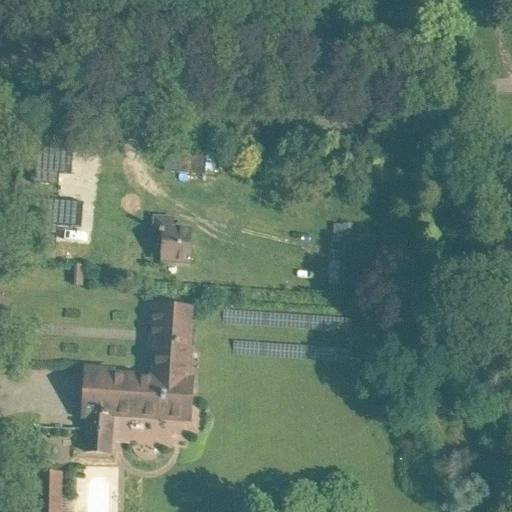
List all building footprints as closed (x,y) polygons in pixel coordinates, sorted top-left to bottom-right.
[(167,148),(164,171),(201,176),(204,153),(167,148)] [(36,152),(33,188),(57,190),(58,177),(70,178),(72,154),(60,153),(36,152)] [(155,190),(154,217),(151,255),(188,258),(192,192),(155,190)] [(32,223),(31,247),(40,248),(54,249),(55,242),(56,225),(80,227),(82,203),(34,199),(32,223)] [(344,239),(342,288),(372,289),(374,241),(344,239)] [(74,268),(73,289),(82,290),(83,268),(74,268)] [(192,381),(187,381),(191,309),(152,307),(149,350),(153,351),(151,378),(114,376),(115,372),(84,370),(84,372),(85,372),(83,415),(81,415),(81,417),(87,417),(86,431),(85,442),(110,444),(112,415),(124,415),(123,430),(140,430),(140,417),(189,420),(192,381)] [(35,511),(62,511),(63,473),(37,472),(35,511)]
